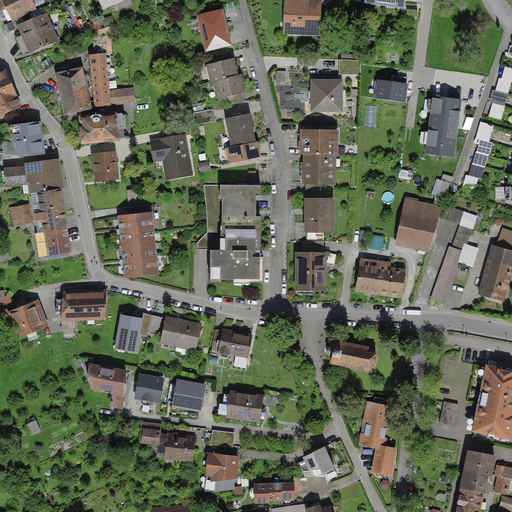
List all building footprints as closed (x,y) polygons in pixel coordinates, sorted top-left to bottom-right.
[(32,0),(2,0),(5,6),(12,20),(36,8),(33,1),(32,0)] [(101,0),(106,9),(126,0),(101,0)] [(292,0),(292,1),(287,1),(286,23),(294,23),(294,34),(308,34),(308,26),(320,26),(320,1),(303,0),(292,0)] [(231,45),(222,12),(216,14),(216,11),(206,14),(206,16),(199,17),(208,51),(231,45)] [(51,24),(47,14),(19,26),(23,36),(51,24)] [(104,26),(113,23),(110,16),(101,20),(104,26)] [(55,33),(51,24),(23,36),(27,45),(55,33)] [(58,42),(55,33),(27,45),(30,53),(58,42)] [(218,64),(232,60),(230,52),(216,56),(218,64)] [(106,55),(91,56),(97,107),(111,105),(109,92),(106,55)] [(237,77),(233,60),(232,60),(218,64),(209,66),(213,83),(216,82),(237,77)] [(362,61),(340,61),(340,76),(362,76),(362,61)] [(511,68),(505,67),(502,79),(511,82),(511,81),(511,68)] [(83,69),(58,74),(66,114),(91,109),(87,91),(91,91),(89,84),(86,85),(83,69)] [(0,94),(13,89),(5,71),(0,73),(0,94)] [(287,71),(277,71),(276,85),(287,85),(287,71)] [(240,76),(237,77),(216,82),(220,99),(229,97),(244,93),(240,76)] [(499,78),(496,90),(508,93),(509,93),(511,82),(502,79),(499,78)] [(342,82),(313,82),(313,111),(342,111),(342,82)] [(368,82),(364,118),(403,122),(407,87),(368,82)] [(13,89),(0,94),(0,115),(21,107),(13,89)] [(109,92),(111,105),(131,103),(130,90),(109,92)] [(496,90),(492,103),(493,103),(504,106),(508,93),(496,90)] [(425,149),(457,154),(465,97),(433,92),(425,149)] [(246,102),(244,93),(229,97),(231,106),(246,102)] [(504,106),(493,103),(489,117),(501,120),(505,106),(504,106)] [(213,109),(194,114),(197,126),(216,121),(213,109)] [(121,114),(81,118),(84,143),(118,140),(117,129),(126,128),(125,117),(121,114)] [(257,143),(250,114),(226,120),(232,148),(257,143)] [(494,126),(481,122),(476,138),(480,140),(490,142),(494,126)] [(44,155),(39,124),(13,126),(16,143),(20,143),(21,157),(44,155)] [(184,136),(184,137),(191,135),(189,126),(174,129),(176,137),(184,136)] [(303,155),(306,155),(334,156),(336,156),(336,132),(306,132),(306,140),(304,140),(303,155)] [(184,137),(184,136),(176,137),(176,139),(168,140),(168,139),(152,142),(155,162),(156,161),(156,158),(165,156),(169,179),(191,175),(184,137)] [(490,142),(480,140),(477,152),(489,155),(493,143),(490,142)] [(5,155),(21,157),(20,143),(16,143),(2,141),(5,155)] [(259,144),(257,143),(232,148),(229,149),(232,163),(248,159),(260,157),(259,151),(261,149),(259,144)] [(476,151),(473,164),(485,167),(489,155),(477,152),(476,151)] [(116,152),(93,155),(96,182),(119,180),(116,152)] [(306,155),(306,183),(320,183),(334,184),(334,156),(306,155)] [(63,188),(58,161),(28,165),(28,167),(6,169),(8,185),(30,183),(31,194),(39,193),(61,189),(63,188)] [(473,164),(472,164),(469,176),(479,179),(481,179),(485,167),(473,164)] [(257,171),(249,171),(249,182),(257,182),(257,171)] [(469,176),(466,175),(462,189),(475,193),(479,179),(469,176)] [(257,239),(257,186),(225,186),(225,201),(228,201),(228,239),(257,239)] [(64,210),(61,189),(39,193),(43,215),(39,215),(39,217),(65,213),(64,210)] [(135,191),(128,191),(129,205),(137,204),(135,191)] [(332,200),(307,200),(308,209),(306,209),(306,217),(308,217),(308,232),(324,232),(333,232),(332,200)] [(397,239),(432,247),(441,209),(406,201),(397,239)] [(29,204),(12,207),(15,225),(33,221),(29,204)] [(460,225),(465,212),(445,205),(441,218),(460,225)] [(45,227),(49,255),(50,256),(71,252),(65,216),(65,213),(39,217),(41,225),(44,225),(45,227)] [(120,217),(123,247),(155,244),(152,213),(120,217)] [(474,230),(460,225),(453,246),(466,250),(474,230)] [(49,255),(45,227),(36,228),(41,256),(49,255)] [(497,247),(511,251),(511,231),(502,228),(497,247)] [(369,232),(361,231),(359,245),(367,247),(369,232)] [(324,232),(308,232),(308,240),(324,240),(324,232)] [(257,251),(257,239),(228,239),(226,239),(226,250),(211,250),(211,280),(251,280),(251,283),(263,283),(263,257),(253,257),(253,251),(257,251)] [(324,241),(304,243),(305,252),(324,250),(324,241)] [(123,247),(127,278),(159,274),(155,244),(123,247)] [(0,248),(0,260),(12,257),(9,246),(0,248)] [(511,251),(497,247),(494,246),(491,257),(511,263),(511,251)] [(463,252),(451,247),(432,300),(445,305),(463,252)] [(325,255),(298,255),(298,290),(300,290),(300,287),(313,287),(313,290),(325,289),(325,255)] [(511,271),(511,263),(491,257),(480,294),(503,301),(511,271)] [(406,270),(361,263),(356,291),(402,298),(406,270)] [(107,292),(65,292),(64,314),(59,314),(59,320),(72,319),(104,318),(107,292)] [(44,328),(33,303),(10,312),(21,337),(44,328)] [(142,334),(148,336),(152,316),(146,314),(142,334)] [(137,354),(143,320),(123,316),(117,351),(137,354)] [(167,320),(167,319),(153,316),(149,330),(158,332),(162,319),(167,320)] [(202,326),(167,318),(167,319),(167,320),(162,342),(181,347),(182,342),(196,345),(195,350),(196,351),(202,326)] [(72,319),(59,320),(59,329),(71,329),(72,319)] [(219,352),(223,331),(216,330),(212,351),(219,352)] [(224,331),(223,331),(219,352),(231,355),(232,353),(248,356),(252,337),(234,334),(234,336),(224,334),(224,331)] [(375,350),(337,342),(335,348),(331,348),(331,347),(330,347),(328,355),(330,355),(333,355),(331,363),(370,371),(371,368),(373,367),(373,365),(375,363),(376,359),(375,357),(375,355),(374,354),(375,350)] [(92,384),(102,385),(105,368),(82,364),(92,384)] [(511,432),(511,371),(488,366),(474,430),(511,438),(511,432)] [(117,391),(123,392),(127,372),(105,368),(102,385),(101,391),(117,393),(117,391)] [(165,379),(139,375),(135,399),(161,403),(165,379)] [(205,387),(177,382),(173,408),(201,413),(205,387)] [(123,392),(117,391),(117,393),(114,406),(123,407),(126,393),(123,392)] [(228,417),(260,421),(263,397),(231,392),(228,417)] [(459,404),(445,402),(441,423),(454,426),(459,404)] [(379,447),(383,448),(390,408),(372,404),(364,444),(379,447)] [(43,432),(37,419),(28,424),(35,436),(43,432)] [(161,435),(162,424),(143,422),(141,442),(160,444),(161,435)] [(235,433),(213,431),(212,445),(234,448),(235,433)] [(166,458),(194,461),(196,437),(168,434),(168,436),(161,435),(160,444),(159,456),(166,456),(166,458)] [(390,474),(395,450),(383,448),(379,447),(375,471),(390,474)] [(334,468),(324,448),(314,452),(315,453),(305,458),(306,460),(315,477),(325,476),(323,473),(326,471),(328,474),(335,471),(334,468)] [(470,451),(466,470),(487,474),(491,456),(470,451)] [(234,488),(237,457),(211,454),(205,492),(234,488)] [(315,477),(306,460),(299,463),(306,477),(315,477)] [(503,477),(505,467),(499,465),(497,476),(499,477),(503,477)] [(511,479),(511,468),(505,467),(503,477),(511,479)] [(466,470),(462,488),(483,492),(487,474),(466,470)] [(503,477),(499,477),(496,492),(507,495),(511,479),(503,477)] [(274,484),(255,485),(256,502),(259,502),(259,504),(266,504),(266,502),(269,502),(269,500),(282,500),(281,498),(285,498),(285,499),(291,499),(291,498),(295,498),(294,483),(281,484),(281,482),(274,482),(274,484)] [(462,488),(459,505),(480,510),(483,492),(462,488)] [(511,511),(511,500),(503,498),(500,511),(511,511)]
